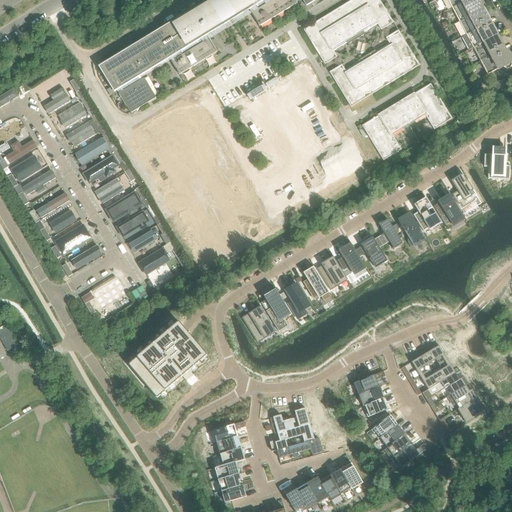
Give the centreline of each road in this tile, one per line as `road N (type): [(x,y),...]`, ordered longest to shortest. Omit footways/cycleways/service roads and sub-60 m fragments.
road 1 (unknown): [(290,25),(356,118),(196,217),(188,219),(123,127)]
road 2 (residential): [(511,123),(225,303),(220,330),(231,371)]
road 3 (unclassified): [(83,63),(123,127),(332,0)]
road 4 (residential): [(120,257),(33,115),(16,109),(0,116)]
road 5 (unclassified): [(148,450),(52,295)]
road 6 (unclassified): [(356,118),(417,82),(427,66),(390,0)]
road 7 (residential): [(328,459),(272,488),(254,425),(258,390)]
road 8 (residential): [(379,345),(461,316),(511,266)]
road 9 (residential): [(258,390),(301,385),(379,345)]
road 10 (unclassified): [(83,63),(187,0)]
